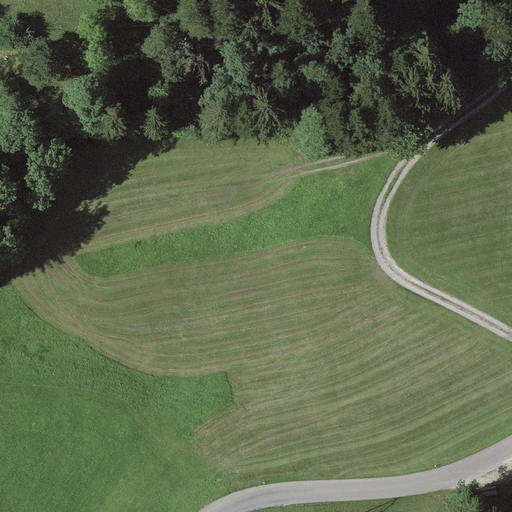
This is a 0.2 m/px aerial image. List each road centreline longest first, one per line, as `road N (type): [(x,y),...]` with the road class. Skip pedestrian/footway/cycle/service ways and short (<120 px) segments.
road 1 (track): [(511,72),(392,174),(376,220),(382,259),(511,337)]
road 2 (unclassified): [(511,449),(437,483),(288,492),(215,511)]
